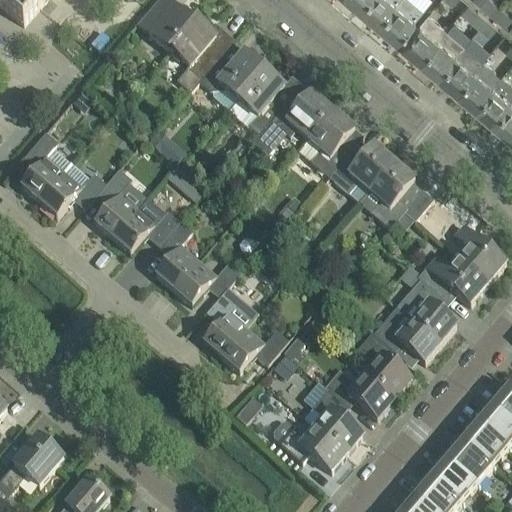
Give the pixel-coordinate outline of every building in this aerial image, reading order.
[(0,0),(0,9),(24,29),(48,0),(0,0)] [(162,0),(137,29),(170,57),(197,25),(194,28),(162,0)] [(349,0),(360,9),(367,0),(349,0)] [(367,0),(360,9),(378,25),(399,0),(367,0)] [(423,10),(410,0),(399,0),(378,25),(397,41),(423,10)] [(479,0),(477,3),(490,15),(498,6),(490,0),(479,0)] [(469,4),(461,13),(479,29),(487,20),(469,4)] [(511,18),(498,6),(490,15),(504,27),(511,18)] [(427,14),(401,45),(420,61),(446,30),(427,14)] [(488,37),(496,28),(487,20),(479,29),(488,37)] [(215,41),(197,25),(170,57),(171,56),(189,71),(176,86),(191,98),(200,88),(236,45),(221,33),(215,41)] [(464,46),(446,30),(420,61),(438,76),(464,46)] [(505,36),(497,44),(502,48),(510,40),(505,36)] [(229,115),(238,104),(259,80),(248,70),(255,61),(236,45),(200,88),(211,97),(212,100),(229,115)] [(464,46),(438,76),(457,92),(483,62),(464,46)] [(501,77),(483,62),(457,92),(475,108),(501,77)] [(501,77),(475,108),(493,123),(511,101),(511,85),(501,77)] [(248,131),(260,140),(297,98),(277,81),(270,89),(259,80),(238,104),(257,121),(248,131)] [(297,98),(260,140),(254,147),(267,158),(285,137),(290,142),(297,135),(309,145),(333,116),(312,98),(305,105),(297,98)] [(511,101),(493,123),(511,139),(511,138),(511,101)] [(309,145),(299,156),(310,166),(329,182),(358,148),(349,140),(355,134),(333,116),(309,145)] [(39,206),(71,168),(53,153),(58,148),(45,137),(24,162),(36,173),(21,191),(39,206)] [(153,142),(149,147),(159,156),(168,145),(158,137),(153,142)] [(329,182),(360,208),(394,168),(374,150),(357,170),(347,162),(359,148),(358,148),(329,182)] [(89,184),(71,168),(39,206),(57,222),(73,204),(85,215),(98,200),(106,189),(94,179),(89,184)] [(394,168),(360,208),(370,217),(390,234),(397,227),(404,217),(408,214),(398,205),(413,187),(415,185),(394,168)] [(119,174),(106,189),(98,200),(110,210),(95,227),(113,243),(147,203),(129,188),(132,185),(119,174)] [(183,194),(195,204),(204,194),(192,184),(183,194)] [(434,205),(423,195),(408,214),(404,217),(415,227),(434,205)] [(165,219),(147,203),(113,243),(131,259),(146,241),(158,251),(180,226),(168,215),(165,219)] [(470,213),(460,224),(470,233),(479,222),(470,213)] [(155,279),(174,295),(198,267),(180,252),(193,237),(180,226),(158,251),(171,262),(155,279)] [(458,263),(488,289),(506,268),(463,231),(455,241),(468,252),(458,263)] [(410,270),(407,274),(441,303),(449,293),(458,300),(470,310),(488,289),(458,263),(448,275),(435,264),(421,280),(410,270)] [(219,303),(227,295),(240,279),(228,269),(216,283),(198,267),(174,295),(192,311),(207,293),(219,303)] [(413,293),(396,313),(440,350),(457,331),(442,318),(434,311),(441,303),(407,274),(400,281),(413,293)] [(218,329),(203,347),(221,362),(245,334),(257,320),(256,319),(254,321),(238,307),(240,305),(227,295),(219,303),(206,318),(218,329)] [(338,309),(331,303),(315,321),(323,328),(338,309)] [(373,339),(395,357),(402,349),(424,369),(440,350),(396,313),(373,339)] [(255,360),(267,371),(288,346),(275,336),(263,350),(245,334),(221,362),(240,378),(255,360)] [(388,365),(395,357),(373,339),(372,338),(357,356),(374,370),(365,380),(394,404),(411,385),(388,365)] [(297,342),(284,358),(291,364),(304,349),(297,342)] [(284,358),(272,371),(285,382),(297,369),(291,364),(284,358)] [(377,424),(394,404),(365,380),(357,390),(340,375),(325,393),(328,395),(349,414),(349,413),(345,410),(352,402),(377,424)] [(511,393),(510,391),(508,390),(507,392),(504,389),(497,397),(502,401),(493,411),(511,426),(511,393)] [(349,414),(328,395),(313,413),(324,422),(315,432),(347,459),(362,441),(341,423),(349,414)] [(478,429),(508,455),(511,450),(511,426),(493,411),(489,407),(482,415),(486,419),(478,429)] [(244,414),(236,423),(246,432),(255,423),(244,414)] [(508,455),(478,429),(473,425),(466,433),(471,437),(462,447),(493,473),(508,455)] [(331,477),(347,459),(315,432),(307,442),(296,433),(295,434),(287,427),(281,428),(274,436),(273,442),(282,449),(281,450),(302,468),(310,459),(331,477)] [(0,485),(0,487),(12,497),(26,480),(39,492),(63,463),(38,442),(0,485)] [(493,473),(462,447),(458,443),(450,452),(455,455),(446,465),(477,492),(493,473)] [(461,510),(477,492),(446,465),(442,462),(435,470),(439,474),(431,484),(461,510)] [(459,511),(461,510),(431,484),(426,480),(419,488),(424,492),(415,502),(427,511),(459,511)] [(101,511),(109,503),(88,485),(67,509),(67,510),(65,511),(101,511)] [(427,511),(415,502),(411,498),(404,506),(408,510),(406,511),(427,511)]
